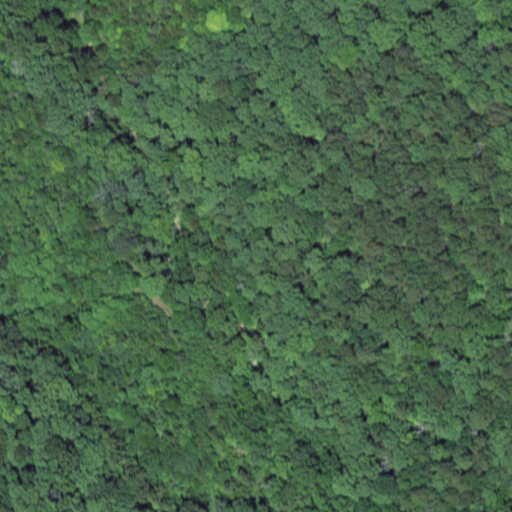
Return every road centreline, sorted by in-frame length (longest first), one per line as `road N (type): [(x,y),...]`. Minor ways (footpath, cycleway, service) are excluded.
road 1 (track): [(341,511),(336,465),(213,246),(74,63),(53,0)]
road 2 (track): [(0,158),(186,385),(245,511)]
